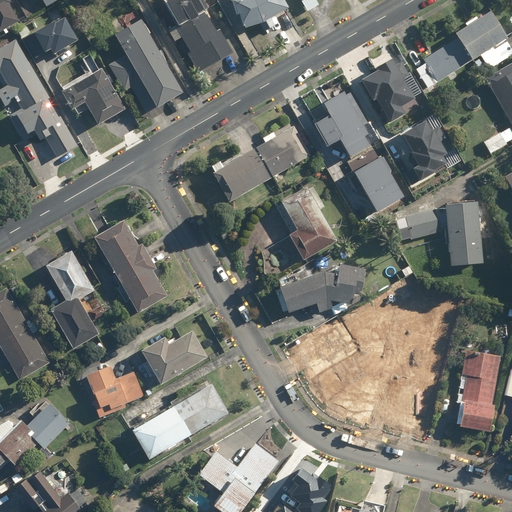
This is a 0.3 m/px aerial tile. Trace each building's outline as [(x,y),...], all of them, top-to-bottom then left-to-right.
[(0,0),(0,29),(1,32),(22,21),(10,0),(0,0)] [(207,0),(168,0),(181,25),(172,29),(177,39),(185,35),(203,71),(238,53),(224,27),(218,30),(207,8),(211,7),(207,0)] [(278,24),(274,15),(292,6),(288,0),(238,0),(251,26),(259,22),(263,31),(278,24)] [(317,0),(300,0),(307,13),(321,5),(317,0)] [(511,36),(494,9),(458,33),(460,36),(424,60),(439,82),(481,56),(491,69),(511,54),(511,46),(507,40),(511,36)] [(24,37),(35,56),(50,48),(53,53),(79,38),(66,15),(57,20),(56,18),(24,37)] [(185,91),(145,18),(117,33),(129,54),(113,63),(128,91),(136,86),(149,111),(185,91)] [(60,162),(80,150),(20,44),(0,54),(0,64),(26,111),(16,116),(31,141),(44,134),(60,162)] [(128,108),(100,56),(85,64),(89,72),(63,85),(79,114),(93,107),(101,123),(128,108)] [(419,96),(396,57),(381,66),(383,69),(364,80),(376,101),(381,98),(394,121),(409,112),(405,104),(419,96)] [(511,64),(488,78),(511,120),(511,64)] [(377,139),(345,84),(320,98),(327,110),(313,118),(328,145),(339,139),(349,155),(377,139)] [(416,167),(407,173),(414,185),(452,162),(447,154),(452,151),(431,117),(405,133),(419,157),(412,161),(416,167)] [(278,135),(275,131),(263,138),(265,143),(218,171),(235,200),(313,154),(295,124),(278,135)] [(508,142),(511,140),(511,128),(484,142),(490,154),(508,144),(508,142)] [(402,194),(378,151),(350,166),(374,209),(402,194)] [(308,258),(341,239),(323,209),(328,206),(314,183),(280,204),(296,231),(293,233),(308,258)] [(448,203),(448,210),(440,211),(440,207),(407,216),(412,239),(449,230),(452,264),(486,262),(481,201),(448,203)] [(128,219),(99,234),(126,287),(123,288),(129,300),(132,298),(139,312),(170,295),(156,269),(160,268),(147,242),(142,245),(128,219)] [(74,250),(50,263),(70,299),(54,308),(75,347),(100,334),(81,298),(96,290),(74,250)] [(338,270),(326,270),(283,285),(283,288),(277,290),(284,311),(290,309),(291,312),(319,302),(322,312),(340,305),(338,302),(357,303),(357,297),(365,297),(368,266),(338,263),(338,270)] [(35,321),(29,324),(9,288),(0,293),(0,341),(20,377),(50,361),(34,332),(40,329),(35,321)] [(103,305),(92,311),(97,319),(108,313),(103,305)] [(318,347),(315,349),(323,361),(325,360),(344,391),(371,374),(362,359),(369,355),(362,344),(364,342),(349,318),(313,340),(318,347)] [(424,384),(436,334),(414,329),(410,345),(404,343),(396,378),(385,375),(377,407),(428,419),(436,387),(424,384)] [(145,348),(154,363),(149,366),(155,375),(159,373),(164,382),(211,355),(196,330),(173,343),(168,335),(145,348)] [(494,402),(503,350),(487,348),(486,352),(468,349),(460,402),(463,402),(459,423),(494,429),(498,403),(494,402)] [(112,365),(88,373),(97,397),(94,398),(100,417),(117,411),(116,407),(145,397),(136,371),(116,378),(112,365)] [(214,382),(136,428),(153,457),(232,412),(214,382)] [(0,466),(11,456),(18,463),(39,443),(44,448),(41,450),(48,458),(53,453),(47,446),(71,422),(49,399),(35,413),(32,410),(17,425),(11,418),(1,425),(0,429),(0,466)] [(217,450),(200,475),(223,491),(215,503),(227,511),(242,511),(279,460),(256,443),(239,466),(217,450)] [(41,469),(18,486),(36,511),(34,511),(81,511),(92,504),(76,481),(79,479),(69,464),(48,479),(41,469)] [(299,504),(296,508),(301,511),(321,511),(329,502),(325,499),(332,489),(302,467),(292,481),(299,486),(291,498),(299,504)]
